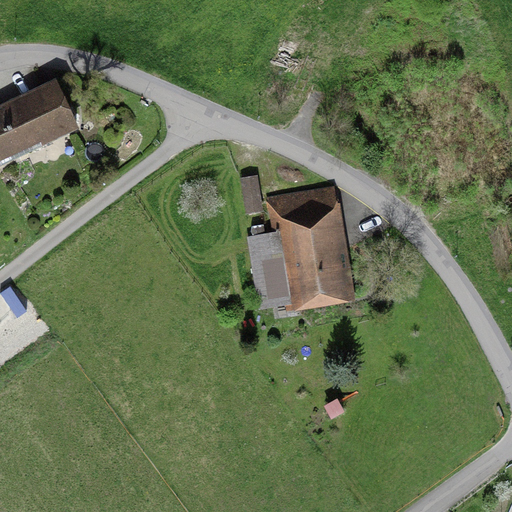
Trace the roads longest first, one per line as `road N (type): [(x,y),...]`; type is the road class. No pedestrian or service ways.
road 1 (residential): [(212,116),(304,153),(397,213),(441,259),(511,375)]
road 2 (residential): [(212,116),(0,280)]
road 3 (residential): [(0,58),(103,65),(212,116)]
